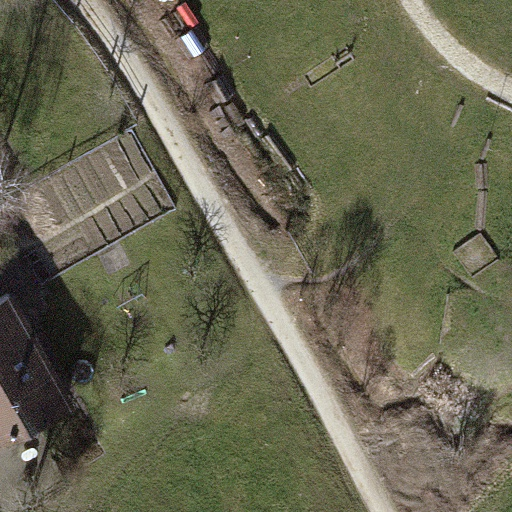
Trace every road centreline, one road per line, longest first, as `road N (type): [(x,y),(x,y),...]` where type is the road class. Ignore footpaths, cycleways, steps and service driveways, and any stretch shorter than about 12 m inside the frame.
road 1 (track): [(386,511),(265,277),(81,0)]
road 2 (unknown): [(511,84),(480,73),(420,0)]
